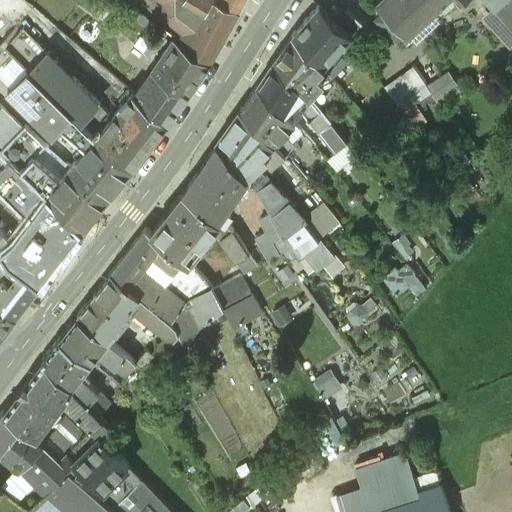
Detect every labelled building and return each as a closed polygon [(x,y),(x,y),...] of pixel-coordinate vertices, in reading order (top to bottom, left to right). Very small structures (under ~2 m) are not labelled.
[(209,58),(238,8),(224,0),(209,0),(198,20),(187,13),(193,4),(185,0),(165,0),(165,12),(186,27),(178,37),(209,58)] [(242,0),(185,0),(193,4),(187,13),(198,20),(209,0),(224,0),(238,8),(242,0)] [(381,0),(387,6),(376,17),(400,43),(412,32),(410,29),(441,0),(381,0)] [(511,0),(489,0),(511,25),(511,0)] [(335,18),(319,3),(292,32),(323,63),(324,63),(351,32),(335,18)] [(335,18),(351,32),(361,22),(345,7),(335,18)] [(26,67),(94,133),(111,113),(71,75),(69,77),(19,29),(4,45),(26,67)] [(317,70),(323,63),(292,32),(274,57),(305,88),(309,93),(324,77),(323,77),(317,70)] [(167,120),(209,58),(178,37),(174,34),(135,93),(167,120)] [(111,113),(131,90),(84,50),(67,71),(71,75),(111,113)] [(305,88),(274,57),(258,81),(284,108),(299,96),(302,100),(301,106),(320,131),(332,122),(309,93),(305,88)] [(329,71),(324,63),(323,63),(317,70),(323,77),(329,71)] [(386,85),(400,104),(429,83),(414,64),(386,85)] [(94,133),(26,67),(5,89),(30,113),(31,111),(52,132),(58,126),(81,148),(94,133)] [(440,93),(460,86),(454,69),(434,76),(440,93)] [(284,108),(258,81),(241,106),(274,140),(286,152),(295,143),(284,131),(296,120),(284,108)] [(131,165),(167,120),(135,93),(131,90),(111,113),(94,133),(131,165)] [(241,106),(214,145),(244,174),(252,161),(274,140),(241,106)] [(0,114),(0,147),(1,148),(22,126),(5,109),(0,114)] [(363,162),(332,122),(320,131),(351,171),(363,162)] [(21,167),(45,142),(25,123),(22,126),(1,148),(21,167)] [(106,196),(131,165),(94,133),(81,148),(69,164),(68,165),(106,196)] [(81,227),(106,196),(68,165),(69,164),(45,142),(21,167),(42,188),(81,227)] [(214,145),(183,188),(218,218),(244,174),(214,145)] [(0,148),(0,192),(10,183),(20,192),(28,207),(44,221),(39,227),(46,233),(64,210),(43,189),(42,188),(21,167),(1,148),(0,148)] [(262,173),(252,161),(244,174),(258,186),(283,232),(287,230),(317,271),(334,258),(314,231),(305,221),(263,172),(262,173)] [(183,188),(151,228),(184,254),(190,259),(220,220),(218,218),(183,188)] [(322,230),(342,218),(328,195),(308,207),(322,230)] [(55,261),(81,227),(64,210),(46,233),(36,247),(55,261)] [(147,224),(112,269),(149,299),(164,279),(184,254),(151,228),(147,224)] [(0,226),(0,247),(10,238),(0,226)] [(235,227),(222,236),(237,258),(250,250),(235,227)] [(38,283),(55,261),(36,247),(29,256),(18,247),(10,238),(0,247),(0,250),(10,261),(19,268),(38,283)] [(385,272),(399,291),(411,283),(418,292),(429,284),(408,255),(385,272)] [(0,302),(15,314),(38,283),(19,268),(2,289),(0,291),(0,302)] [(112,269),(93,292),(120,314),(129,302),(166,331),(156,343),(172,356),(186,338),(175,320),(149,299),(112,269)] [(213,287),(222,306),(250,292),(241,273),(213,287)] [(222,306),(213,287),(187,297),(164,279),(149,299),(175,320),(186,338),(199,324),(222,306)] [(93,292),(77,311),(108,336),(123,317),(120,314),(93,292)] [(0,333),(15,314),(0,302),(0,333)] [(77,311),(60,334),(91,359),(98,350),(117,365),(128,352),(108,336),(77,311)] [(60,334),(42,356),(87,401),(99,389),(81,371),(91,359),(60,334)] [(148,359),(153,353),(146,347),(135,360),(142,369),(154,385),(163,376),(148,359)] [(142,369),(135,360),(131,354),(128,352),(117,365),(126,372),(129,368),(136,374),(142,369)] [(87,401),(42,356),(4,408),(33,433),(36,431),(64,394),(69,397),(71,405),(96,430),(107,420),(87,401)] [(332,365),(315,376),(327,395),(344,384),(332,365)] [(87,401),(107,420),(117,410),(105,398),(107,397),(99,389),(87,401)] [(4,408),(0,412),(0,453),(1,454),(7,448),(24,463),(28,459),(44,439),(43,438),(36,431),(33,433),(4,408)] [(95,435),(88,428),(72,443),(55,426),(43,438),(44,439),(63,461),(122,511),(179,511),(99,432),(95,435)] [(122,511),(63,461),(44,439),(28,459),(59,489),(84,511),(122,511)] [(339,492),(345,511),(364,511),(421,494),(406,450),(357,466),(363,484),(339,492)] [(421,494),(364,511),(438,511),(431,490),(421,494)]
